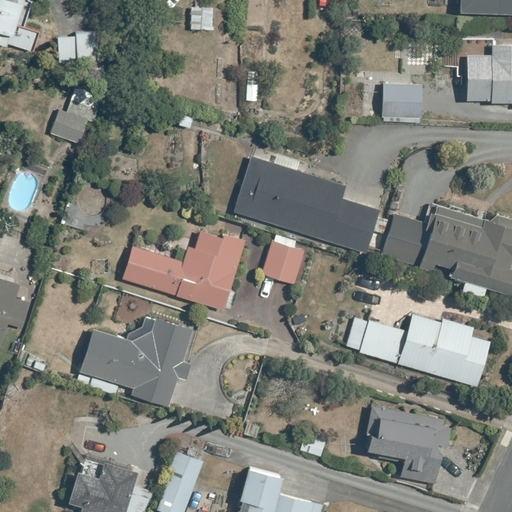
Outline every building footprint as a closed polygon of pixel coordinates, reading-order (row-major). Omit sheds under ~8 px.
[(28,0),(0,0),(0,30),(11,33),(14,21),(22,24),(28,0)] [(511,0),(459,0),(459,11),(511,12),(511,0)] [(93,59),(93,32),(54,31),(54,59),(93,59)] [(511,56),(469,53),(466,97),(511,100),(511,56)] [(383,120),(423,120),(424,80),(383,80),(383,120)] [(87,117),(57,107),(49,133),(79,142),(87,117)] [(345,184),(251,155),(234,210),(366,251),(379,209),(341,197),(345,184)] [(432,223),(394,213),(383,255),(421,265),(464,276),(461,289),(483,294),(486,285),(511,291),(511,224),(437,205),(432,223)] [(244,240),(193,225),(183,258),(133,243),(123,276),(224,307),(244,240)] [(304,250),(271,240),(261,271),(294,282),(304,250)] [(16,280),(0,276),(0,345),(6,322),(24,327),(31,301),(24,299),(26,290),(14,287),(16,280)] [(442,320),(411,310),(405,330),(353,314),(344,345),(476,386),(490,339),(470,333),(472,326),(443,317),(442,320)] [(129,397),(130,391),(167,403),(177,374),(183,376),(188,360),(182,358),(192,326),(148,312),(138,342),(94,328),(81,369),(91,372),(87,383),(129,397)] [(453,420),(371,405),(363,446),(405,454),(401,475),(436,481),(443,443),(448,444),(453,420)] [(327,440),(302,432),(297,448),(321,456),(327,440)] [(164,511),(185,511),(205,459),(176,449),(154,508),(164,511)] [(141,511),(142,509),(146,510),(152,489),(144,487),(132,484),(136,466),(82,452),(78,467),(70,499),(83,503),(80,511),(141,511)] [(250,468),(237,511),(319,511),(323,502),(280,490),(285,474),(251,465),(250,468)]
